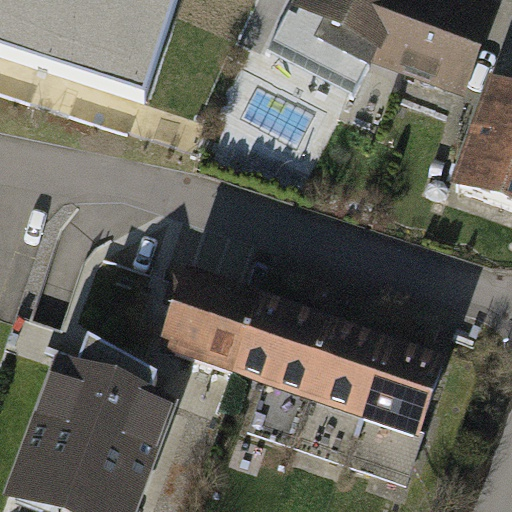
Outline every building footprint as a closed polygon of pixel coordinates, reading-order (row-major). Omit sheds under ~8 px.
[(0,0),(0,59),(147,106),(179,0),(0,0)] [(502,19),(449,0),(304,0),(293,21),(380,67),(471,101),(502,19)] [(511,104),(493,98),(460,192),(511,210),(511,104)] [(189,283),(164,357),(420,443),(445,368),(189,283)] [(56,373),(9,507),(23,511),(139,511),(173,415),(150,407),(157,388),(88,347),(78,380),(56,373)]
